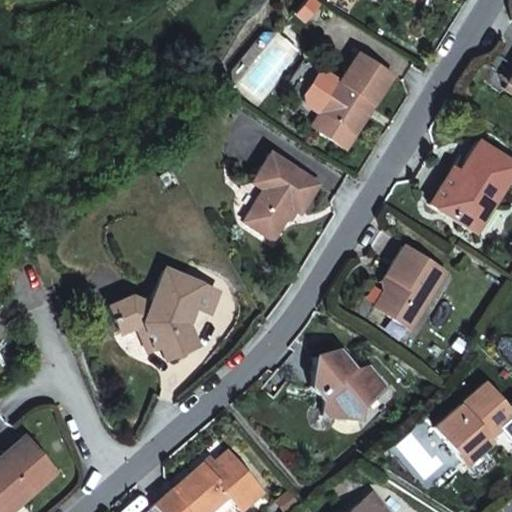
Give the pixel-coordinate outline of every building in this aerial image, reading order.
[(393,84),(356,61),(355,63),(319,119),(351,138),(371,107),(376,110),(393,84)] [(511,66),(500,86),(511,93),(511,66)] [(319,119),(337,91),(330,87),(325,85),(319,84),(312,87),(306,91),(305,96),(304,105),(306,111),(308,113),(312,116),(319,120),(319,119)] [(355,141),(351,138),(319,119),(310,134),(346,155),(355,141)] [(511,167),(475,147),(456,176),(463,180),(441,217),(475,238),(511,177),(511,167)] [(320,190),(269,159),(252,188),(263,195),(243,227),(274,245),(294,214),(302,220),(320,190)] [(463,180),(456,176),(449,172),(426,208),(441,217),(463,180)] [(404,248),(386,277),(396,283),(388,298),(378,314),(415,336),(451,275),(404,248)] [(174,302),(183,281),(159,272),(144,307),(126,298),(107,309),(120,334),(129,329),(139,333),(151,353),(163,347),(171,359),(193,346),(185,335),(178,328),(188,307),(174,302)] [(396,283),(386,277),(382,285),(388,298),(396,283)] [(216,293),(183,281),(174,302),(188,307),(196,310),(209,316),(216,293)] [(196,310),(188,307),(178,328),(185,335),(196,310)] [(359,378),(339,354),(329,363),(318,359),(313,386),(319,387),(325,400),(319,417),(357,429),(360,412),(385,391),(369,370),(359,378)] [(511,421),(483,386),(431,429),(463,470),(489,450),(484,442),(511,421)] [(20,438),(0,456),(0,511),(7,511),(51,472),(20,438)] [(241,511),(260,496),(222,455),(202,474),(198,469),(168,495),(182,511),(212,511),(224,502),(232,511),(241,511)] [(383,511),(368,494),(346,511),(383,511)] [(182,511),(168,495),(148,511),(182,511)]
